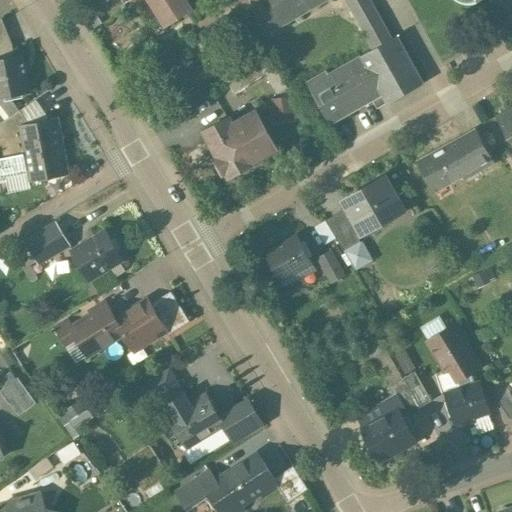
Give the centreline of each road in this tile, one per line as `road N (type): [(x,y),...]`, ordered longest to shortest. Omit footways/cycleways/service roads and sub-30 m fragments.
road 1 (residential): [(511,68),(192,248)]
road 2 (residential): [(355,511),(192,248)]
road 3 (residential): [(139,156),(44,0)]
road 4 (residential): [(139,156),(0,239)]
road 5 (residential): [(511,463),(369,511)]
